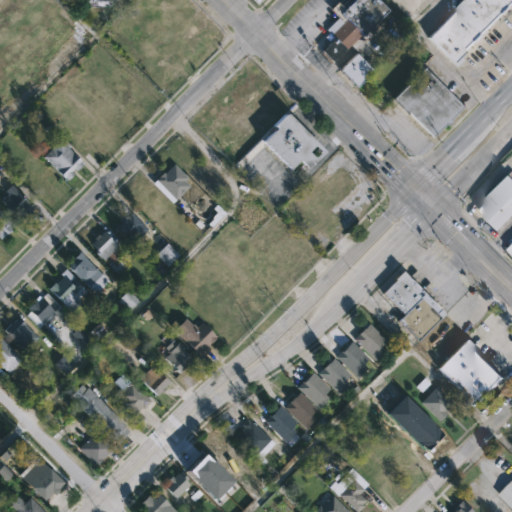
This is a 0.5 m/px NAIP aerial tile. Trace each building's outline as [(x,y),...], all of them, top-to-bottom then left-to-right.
[(0,108),(75,31),(42,0),(33,0),(0,34),(0,108)] [(196,73),(219,50),(184,15),(173,26),(147,0),(136,0),(117,20),(148,51),(170,30),(195,55),(187,63),(196,73)] [(378,0),(389,10),(378,22),(383,27),(374,36),(373,35),(368,40),(362,34),(334,62),(322,51),(335,38),(330,33),(338,24),(344,30),(346,27),(337,19),(339,16),(333,10),(342,0),(378,0)] [(511,0),(511,3),(453,62),(427,36),(463,0),(511,0)] [(373,69),(356,86),(340,69),(357,53),(373,69)] [(464,107),(433,138),(395,99),(426,68),(464,107)] [(146,95),(120,70),(112,78),(118,84),(109,94),(122,108),(127,103),(132,108),(146,95)] [(327,152),(314,164),(312,162),(308,167),(302,161),(292,170),(264,142),(276,129),(275,127),(288,114),(327,152)] [(69,135),(87,155),(105,139),(86,119),(69,135)] [(60,140),(64,144),(66,142),(70,147),(68,148),(84,164),(76,171),(74,169),(71,171),(74,174),(67,181),(43,157),(60,140)] [(175,200),(174,201),(155,182),(175,162),(189,176),(186,178),(191,183),(175,200)] [(54,187),(47,194),(42,188),(37,192),(30,184),(47,168),(60,181),(54,187)] [(354,186),(339,172),(300,210),(315,225),(354,186)] [(511,217),(511,216),(498,229),(485,216),(483,218),(477,212),(480,209),(479,209),(511,173),(511,217)] [(34,215),(27,222),(23,218),(20,221),(1,200),(8,195),(5,191),(11,185),(32,206),(29,209),(34,215)] [(142,188),(146,191),(148,189),(167,208),(157,219),(152,214),(148,218),(135,205),(138,202),(136,200),(139,197),(135,194),(142,188)] [(0,211),(15,227),(0,240),(0,211)] [(131,213),(147,229),(132,244),(116,228),(121,223),(119,220),(124,216),(126,218),(131,213)] [(103,232),(118,247),(114,251),(128,265),(117,276),(102,261),(103,260),(95,252),(97,251),(91,245),(95,240),(94,239),(103,232)] [(108,282),(98,292),(90,285),(89,286),(85,283),(84,284),(68,267),(74,260),(73,259),(79,252),(108,282)] [(278,272),(266,261),(257,271),(270,282),(278,272)] [(65,269),(82,285),(73,295),(81,302),(71,313),(48,289),(62,276),(60,274),(65,269)] [(423,296),(403,315),(382,293),(395,280),(394,279),(401,271),(424,294),(423,296)] [(423,296),(424,294),(443,313),(416,340),(397,321),(403,315),(423,296)] [(40,298),(52,309),(40,322),(26,309),(35,299),(37,301),(40,298)] [(186,318),(192,325),(193,324),(197,327),(202,322),(216,337),(207,346),(210,349),(201,358),(169,325),(175,319),(180,324),(186,318)] [(38,337),(25,351),(9,335),(21,321),(38,337)] [(385,350),(375,361),(354,340),(369,324),(386,341),(381,346),(385,350)] [(15,365),(11,369),(9,367),(4,371),(0,367),(0,339),(20,360),(15,365)] [(173,340),(177,344),(179,343),(185,349),(183,350),(191,359),(178,372),(165,358),(170,353),(165,348),(173,340)] [(480,401),(475,406),(438,368),(466,340),(503,378),(480,401)] [(351,342),(368,358),(363,364),(368,369),(358,379),(335,358),(351,342)] [(333,358),(350,376),(345,381),(350,386),(339,396),(317,374),(333,358)] [(162,390),(157,395),(140,378),(153,366),(169,383),(162,390)] [(312,372),(330,389),(324,394),(330,399),(319,410),(297,388),(312,372)] [(148,404),(143,409),(142,408),(132,418),(118,404),(122,400),(118,396),(131,382),(150,401),(148,404)] [(81,385),(85,389),(87,388),(126,426),(124,427),(129,432),(116,444),(69,397),(81,385)] [(434,387),(452,405),(446,411),(448,413),(440,421),(420,401),(434,387)] [(299,392),(316,410),(311,415),(316,419),(305,430),(284,408),(299,392)] [(269,412),(271,415),(279,406),(296,423),(291,428),(295,433),(285,443),(264,422),(263,423),(260,421),(269,412)] [(434,429),(429,434),(423,429),(420,431),(423,434),(414,442),(395,423),(413,406),(435,428),(434,429)] [(251,420),(270,440),(274,444),(265,453),(260,449),(253,456),(235,437),(243,429),(240,426),(246,420),(249,423),(251,420)] [(108,454),(95,467),(77,449),(95,431),(113,449),(108,454)] [(221,432),(230,441),(225,446),(243,464),(241,466),(247,472),(237,482),(224,469),(228,465),(206,444),(210,440),(208,437),(213,432),(217,436),(221,432)] [(64,483),(53,495),(51,493),(44,501),(20,477),(31,465),(28,462),(34,456),(64,483)] [(353,467),(370,484),(361,493),(369,501),(358,511),(330,484),(335,479),(338,482),(353,467)] [(179,471),(190,482),(175,497),(162,484),(172,475),(173,476),(179,471)] [(511,482),(511,506),(500,494),(511,482)] [(156,490),(178,511),(144,511),(141,508),(144,505),(140,502),(147,495),(149,497),(156,490)] [(16,494),(24,502),(29,497),(44,511),(16,511),(9,505),(11,504),(9,501),(16,494)] [(332,495),(349,511),(313,511),(320,504),(322,506),(332,495)] [(476,511),(458,511),(461,510),(457,506),(464,499),(476,511)]
